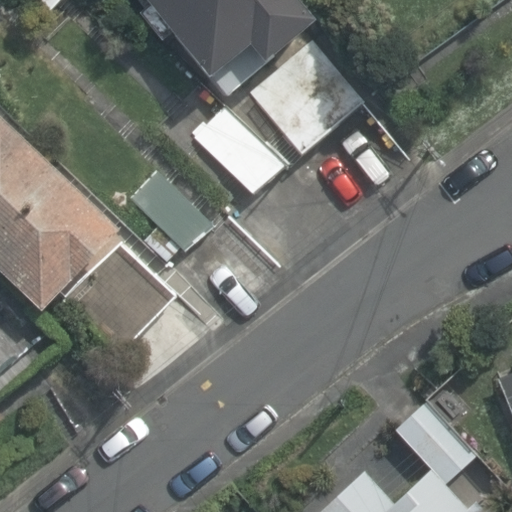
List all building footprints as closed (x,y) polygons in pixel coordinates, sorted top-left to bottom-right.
[(309,0),(155,0),(230,90),(323,16),(309,0)] [(319,59),(260,107),(307,160),(364,110),(319,59)] [(128,235),(7,117),(0,124),(0,263),(48,308),(128,235)] [(511,378),(502,382),(511,409),(511,378)] [(392,496),(364,467),(311,511),(476,511),(430,466),(392,496)]
